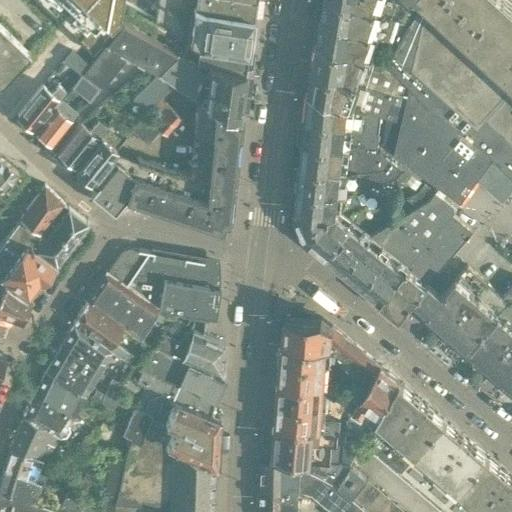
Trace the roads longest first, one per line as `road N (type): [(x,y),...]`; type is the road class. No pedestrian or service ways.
road 1 (residential): [(263,252),(308,264),(511,435)]
road 2 (residential): [(263,252),(239,511)]
road 3 (residential): [(295,0),(263,252)]
road 4 (residential): [(114,227),(0,120)]
road 5 (residential): [(114,227),(162,227),(263,252)]
road 6 (residential): [(26,340),(114,227)]
